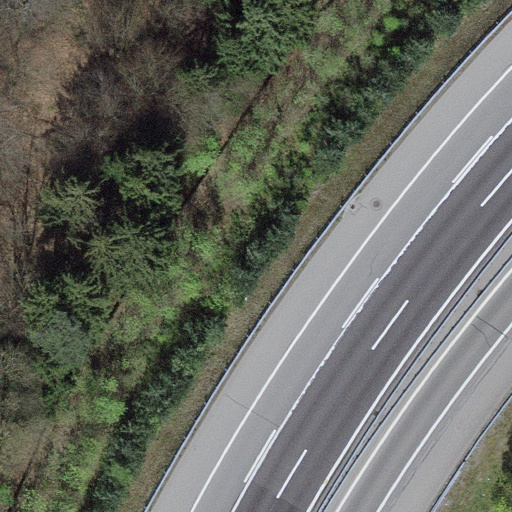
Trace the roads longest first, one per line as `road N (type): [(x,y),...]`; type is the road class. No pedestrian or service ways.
road 1 (motorway): [(511,148),(374,319),(252,511)]
road 2 (motorway): [(357,511),(511,299)]
